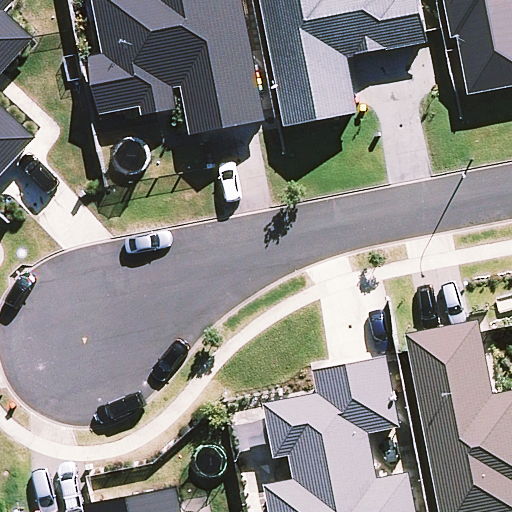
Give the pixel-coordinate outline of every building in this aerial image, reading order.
[(0,0),(0,182),(39,140),(0,103),(0,81),(38,41),(10,15),(20,4),(15,0),(0,0)] [(270,123),(245,0),(95,0),(106,54),(92,57),(103,115),(144,107),(146,115),(181,108),(177,86),(185,85),(195,138),(270,123)] [(263,0),(288,129),(363,115),(352,60),(431,45),(422,0),(263,0)] [(511,0),(446,0),(455,41),(460,40),(463,53),(472,98),(511,90),(511,0)] [(479,323),(406,337),(410,354),(440,511),(511,511),(511,393),(494,397),(481,334),(479,323)] [(270,511),(417,511),(410,476),(378,482),(369,437),(401,431),(387,360),(314,374),(319,396),(264,407),(275,461),(290,458),(294,483),(265,488),(270,511)] [(183,511),(179,492),(94,508),(86,510),(85,511),(183,511)]
